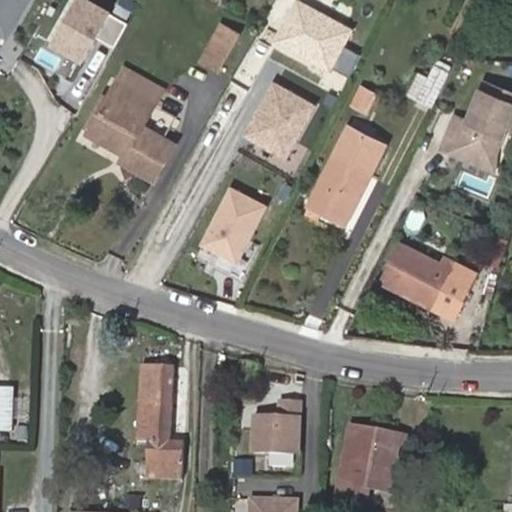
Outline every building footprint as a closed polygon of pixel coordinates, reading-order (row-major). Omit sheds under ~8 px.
[(0,0),(0,31),(7,35),(25,0),(0,0)] [(87,0),(76,0),(52,43),(84,61),(98,38),(114,47),(128,23),(87,0)] [(359,26),(311,0),(297,0),(276,39),(334,71),(359,26)] [(238,34),(221,25),(202,60),(218,69),(238,34)] [(432,73),(445,80),(451,69),(438,61),(432,73)] [(163,89),(125,68),(87,133),(126,155),(122,162),(155,180),(175,144),(142,126),(163,89)] [(422,77),(412,97),(432,106),(445,80),(432,73),(428,80),(422,77)] [(319,101),(272,78),(245,132),(292,155),(319,101)] [(455,115),(442,150),(457,155),(459,149),(482,158),(498,151),(507,126),(511,127),(511,90),(483,80),(469,120),(455,115)] [(374,95),(361,89),(352,106),(366,112),(374,95)] [(348,225),(387,145),(349,126),(335,154),(309,205),(348,225)] [(459,149),(457,155),(499,171),(498,151),(482,158),(459,149)] [(268,191),(247,180),(240,193),(233,189),(205,243),(237,260),(265,207),(261,205),(268,191)] [(402,245),(417,252),(424,236),(409,230),(402,245)] [(417,252),(402,245),(383,283),(432,307),(442,287),(456,293),(467,271),(444,260),(443,264),(417,252)] [(253,380),(257,366),(242,362),(238,376),(253,380)] [(155,421),(173,422),(174,368),(142,367),(140,425),(155,425),(155,421)] [(300,455),(301,403),(280,403),(280,419),(255,418),(254,454),(300,455)] [(172,444),(173,422),(155,421),(155,425),(140,425),(139,442),(148,443),(147,480),(182,482),(184,444),(172,444)] [(372,470),(399,475),(406,439),(352,427),(338,503),(365,509),(369,488),(372,470)] [(372,470),(369,488),(396,494),(399,475),(372,470)] [(298,511),(299,502),(253,501),(252,511),(298,511)]
